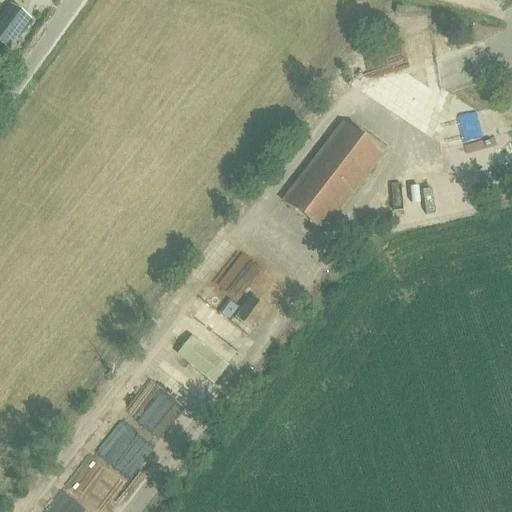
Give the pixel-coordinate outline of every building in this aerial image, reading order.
[(0,18),(0,43),(8,49),(30,19),(10,5),(0,18)] [(402,16),(404,9),(397,7),(394,14),(402,16)] [(381,153),(343,124),(283,202),(321,231),(381,153)] [(474,196),(472,189),(500,182),(503,194),(511,191),(511,140),(491,146),(496,165),(468,172),(464,158),(451,162),(461,200),(474,196)] [(221,314),(228,319),(236,309),(229,304),(221,314)]
